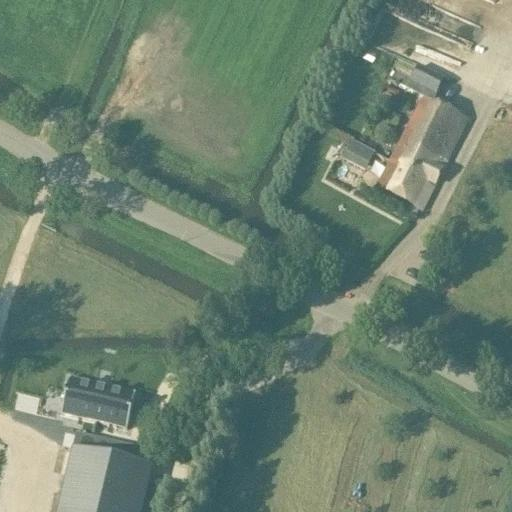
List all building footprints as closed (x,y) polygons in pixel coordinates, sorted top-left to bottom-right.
[(417,69),(409,84),(436,97),(444,82),(417,69)] [(421,102),(390,162),(377,188),(420,214),(467,123),(418,95),(415,99),(421,102)] [(362,174),(372,155),(347,142),(337,162),(362,174)] [(69,381),(60,417),(126,433),(135,397),(69,381)] [(98,442),(94,456),(122,462),(125,449),(98,442)] [(73,453),(58,511),(142,511),(152,472),(73,453)]
